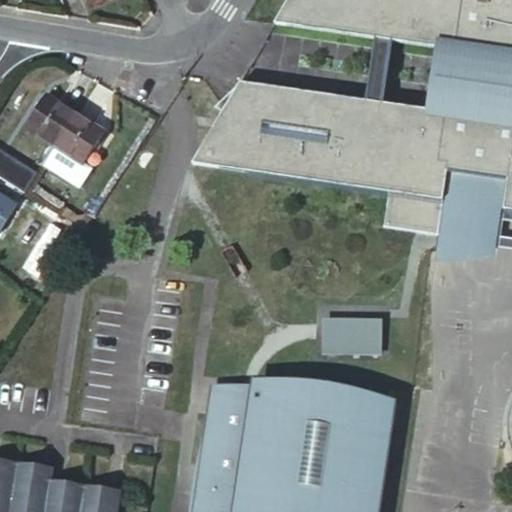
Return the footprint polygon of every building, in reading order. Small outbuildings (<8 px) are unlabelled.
[(511,0),(285,0),(275,19),(376,32),(394,34),(436,40),(455,42),(466,44),(466,46),(458,104),(458,106),(447,104),(428,102),(386,97),(368,94),(242,78),(195,162),(391,191),(386,226),(440,234),(450,170),(452,171),(467,173),(468,166),(485,168),(495,169),(494,176),(507,178),(511,179),(509,191),(505,218),(511,219),(511,0)] [(394,34),(376,32),(368,94),(386,97),(394,34)] [(458,104),(466,46),(436,43),(433,64),(428,100),(458,104)] [(29,127),(57,145),(77,113),(50,96),(29,127)] [(92,168),(86,163),(106,132),(77,113),(57,145),(46,160),(82,183),(92,168)] [(0,175),(26,188),(36,167),(0,148),(0,175)] [(467,173),(452,171),(439,261),(444,261),(448,261),(452,261),(455,261),(458,261),(461,261),(464,260),(468,260),(472,259),(475,259),(479,258),(483,258),(486,257),(490,256),(493,255),(497,254),(507,178),(494,176),(495,169),(485,168),(468,166),(467,173)] [(0,230),(18,203),(0,192),(0,230)] [(389,306),(293,307),(293,376),(389,376),(389,306)] [(199,511),(368,511),(386,401),(265,382),(263,392),(219,385),(207,461),(199,511)] [(0,511),(11,511),(19,463),(4,461),(3,464),(0,463),(0,511)] [(199,511),(207,461),(202,461),(194,511),(198,511),(199,511)] [(19,463),(11,511),(47,511),(52,480),(54,469),(39,466),(38,470),(33,469),(34,466),(19,463)] [(83,511),(87,486),(72,483),(72,486),(67,486),(68,483),(52,480),(47,511),(83,511)] [(87,486),(83,511),(119,511),(122,491),(107,489),(107,492),(102,491),(102,488),(87,486)]
